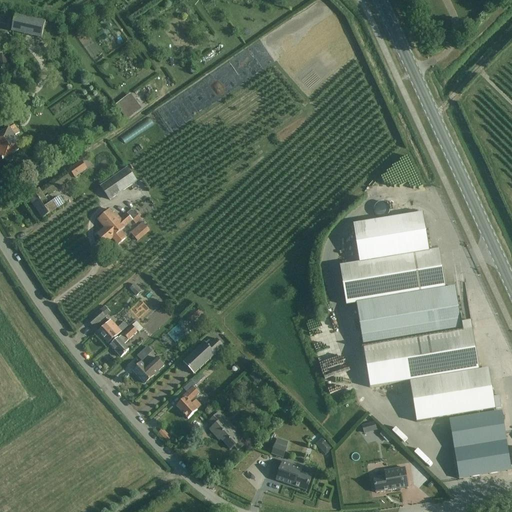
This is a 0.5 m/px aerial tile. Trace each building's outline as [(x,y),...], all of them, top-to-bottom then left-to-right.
[(45,22),(15,15),(11,32),(42,38),(45,22)] [(203,57),(218,45),(214,42),(200,53),(203,57)] [(176,60),(170,64),(179,76),(184,72),(176,60)] [(130,95),(115,106),(127,122),(141,111),(130,95)] [(0,135),(0,156),(3,161),(5,159),(6,161),(8,162),(10,162),(12,161),(13,159),(14,157),(12,154),(22,148),(14,137),(19,134),(14,126),(9,129),(0,135)] [(70,170),(75,177),(87,169),(81,162),(70,170)] [(393,162),(385,169),(389,174),(397,166),(393,162)] [(127,168),(101,187),(110,200),(136,182),(127,168)] [(60,199),(50,206),(45,198),(71,180),(66,173),(39,191),(39,190),(34,194),(34,193),(28,198),(43,220),(49,215),(64,205),(60,199)] [(156,208),(150,200),(138,209),(144,217),(156,208)] [(98,220),(105,229),(97,235),(105,245),(112,239),(118,245),(126,238),(120,232),(125,228),(125,227),(132,221),(136,224),(141,219),(133,209),(121,220),(114,212),(113,214),(109,210),(98,220)] [(455,287),(446,289),(439,251),(429,252),(423,214),(354,225),(360,264),(341,267),(347,305),(356,304),(370,388),(410,382),(416,423),(495,410),(489,369),(479,371),(471,321),(461,323),(455,287)] [(149,230),(143,223),(131,234),(137,241),(149,230)] [(142,292),(135,285),(130,289),(137,297),(142,292)] [(187,317),(192,323),(201,314),(196,308),(187,317)] [(88,321),(94,327),(106,317),(100,311),(88,321)] [(79,329),(87,323),(84,319),(76,325),(79,329)] [(108,344),(122,332),(128,327),(124,323),(118,328),(111,320),(97,333),(108,344)] [(110,346),(121,358),(128,351),(123,345),(138,332),(132,326),(110,346)] [(189,369),(193,374),(193,375),(194,374),(195,375),(196,374),(195,373),(199,369),(200,370),(201,370),(200,369),(204,365),(205,366),(206,365),(205,364),(209,360),(210,361),(211,360),(210,359),(215,355),(215,356),(216,355),(215,355),(216,354),(216,353),(223,346),(217,339),(212,344),(209,341),(206,343),(206,342),(205,343),(204,342),(203,343),(204,344),(200,348),(199,347),(198,348),(199,349),(195,353),(194,352),(193,353),(194,353),(190,357),(189,357),(188,357),(189,358),(184,362),(184,361),(183,362),(184,363),(183,364),(184,364),(189,369)] [(137,356),(142,361),(146,357),(142,352),(137,356)] [(128,360),(130,365),(139,361),(136,356),(128,360)] [(142,363),(133,371),(145,384),(154,376),(164,367),(156,358),(146,367),(142,363)] [(240,358),(234,363),(241,370),(246,365),(240,358)] [(118,367),(124,373),(130,367),(124,361),(118,367)] [(176,407),(188,419),(197,411),(190,403),(199,394),(194,388),(196,385),(192,381),(183,389),(187,393),(182,398),(184,400),(176,407)] [(511,471),(502,412),(449,420),(459,480),(511,471)] [(231,450),(234,447),(238,451),(245,444),(242,440),(219,414),(210,422),(214,427),(210,430),(217,437),(218,436),(231,450)] [(364,438),(378,435),(375,421),(361,424),(364,438)] [(162,429),(158,433),(167,442),(171,438),(162,429)] [(309,435),(313,440),(320,435),(316,429),(309,435)] [(275,445),(272,455),(283,458),(286,449),(288,442),(277,439),(275,445)] [(326,443),(320,448),(326,455),(332,450),(326,443)] [(283,461),(276,480),(306,491),(311,477),(300,473),(302,468),(283,461)] [(385,476),(373,478),(376,493),(408,488),(404,468),(384,471),(385,476)]
